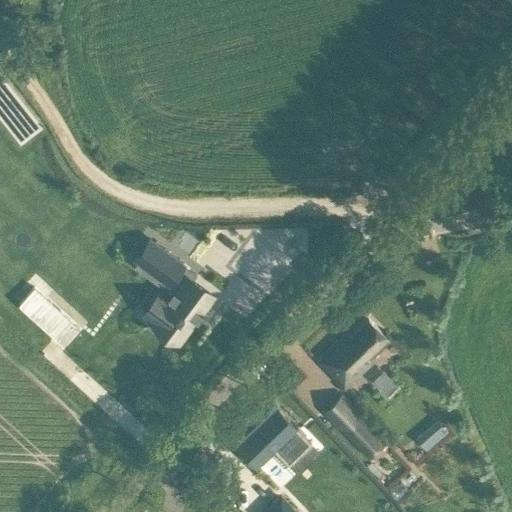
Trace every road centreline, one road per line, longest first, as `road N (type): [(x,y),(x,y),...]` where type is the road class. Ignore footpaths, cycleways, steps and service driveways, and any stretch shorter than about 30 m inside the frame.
road 1 (track): [(0,50),(81,165),(109,186),(190,206),(342,205),(371,214),(395,237),(413,186),(511,66)]
road 2 (unclassified): [(511,210),(395,237),(359,255),(111,511)]
